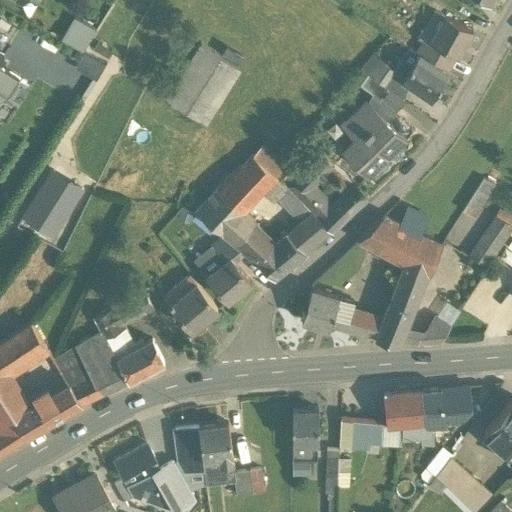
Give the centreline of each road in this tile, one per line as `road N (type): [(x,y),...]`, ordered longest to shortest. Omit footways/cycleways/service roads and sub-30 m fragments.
road 1 (residential): [(257,377),(255,324),(262,312),(428,151),(511,11)]
road 2 (secondary): [(257,377),(167,390),(0,485)]
road 3 (secondary): [(511,355),(257,377)]
